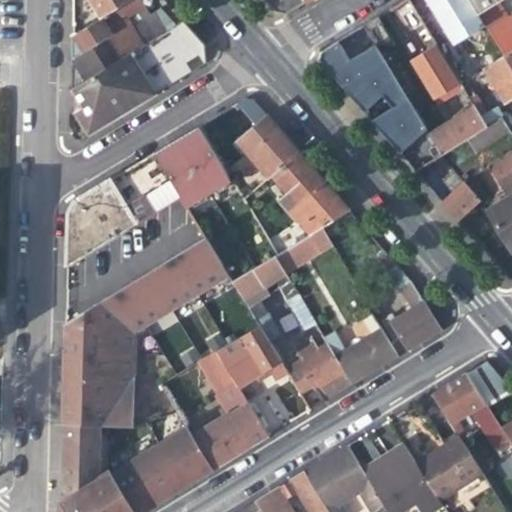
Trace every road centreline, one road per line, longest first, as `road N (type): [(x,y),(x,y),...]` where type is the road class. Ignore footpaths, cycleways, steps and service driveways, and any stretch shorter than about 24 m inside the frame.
road 1 (residential): [(189,511),(499,323)]
road 2 (residential): [(267,59),(499,323)]
road 3 (residential): [(36,198),(31,511)]
road 4 (residential): [(36,198),(267,59)]
road 5 (residential): [(38,0),(36,198)]
